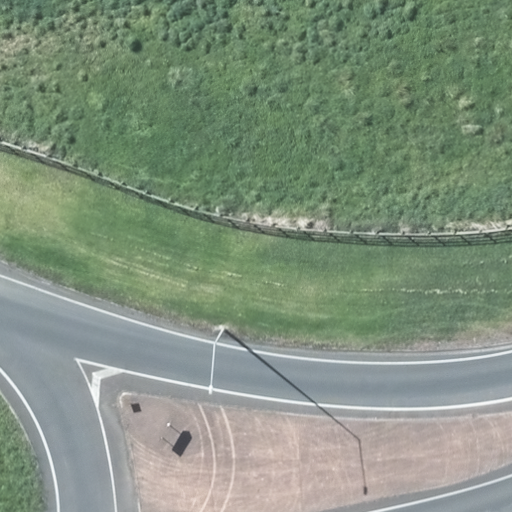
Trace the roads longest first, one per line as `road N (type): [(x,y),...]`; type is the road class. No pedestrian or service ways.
road 1 (secondary): [(17,336),(332,379),(413,383),(511,371)]
road 2 (secondary): [(17,336),(57,385),(83,443),(94,511)]
